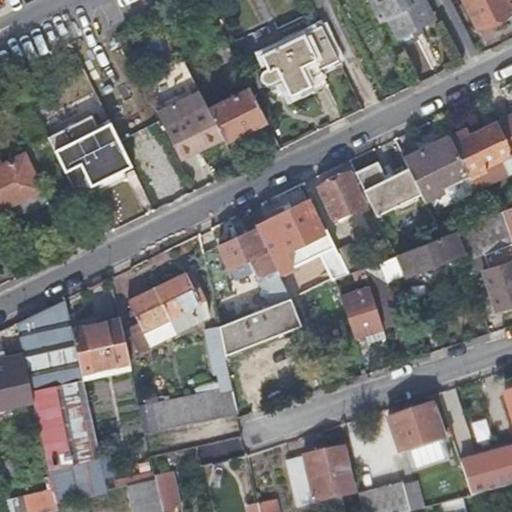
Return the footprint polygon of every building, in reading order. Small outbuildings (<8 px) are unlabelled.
[(364,0),(376,22),(385,18),(396,38),(431,20),(421,0),(364,0)] [(459,0),(473,27),(508,10),(503,0),(459,0)] [(172,16),(166,19),(182,51),(188,47),(172,16)] [(320,67),(338,59),(320,25),(261,54),(268,67),(264,69),(263,69),(262,70),(261,71),(260,73),(260,74),(260,75),(260,76),(260,77),(260,79),(261,80),(262,81),(263,81),(264,82),(265,83),(266,83),(267,83),(268,83),(269,83),(270,83),(271,82),(272,85),(283,79),(290,93),(309,84),(312,92),(328,84),(320,67)] [(266,120),(249,86),(210,105),(228,140),(266,120)] [(160,111),(182,156),(223,135),(200,91),(160,111)] [(511,112),(494,121),(509,154),(511,152),(511,112)] [(39,154),(53,147),(49,138),(38,116),(24,123),(39,154)] [(103,178),(133,164),(113,123),(100,129),(94,116),(77,124),(103,178)] [(511,159),(509,154),(494,121),(466,134),(463,128),(446,136),(463,171),(466,177),(471,188),(511,168),(511,159)] [(90,184),(103,178),(77,124),(49,138),(53,147),(65,170),(79,163),(90,184)] [(446,136),(401,158),(405,166),(417,191),(420,199),(439,190),(436,184),(463,171),(446,136)] [(417,191),(405,166),(381,177),(374,163),(352,173),(357,183),(365,201),(371,213),(417,191)] [(0,227),(50,203),(33,168),(4,182),(0,173),(0,227)] [(439,190),(466,177),(463,171),(436,184),(439,190)] [(352,173),(351,172),(346,174),(345,172),(315,187),(330,218),(360,204),(351,185),(357,183),(352,173)] [(360,204),(365,201),(357,183),(351,185),(360,204)] [(334,249),(308,197),(264,219),(265,221),(254,226),(277,273),(321,251),(334,277),(345,272),(334,249)] [(511,204),(498,210),(511,250),(511,204)] [(511,250),(498,210),(484,216),(452,229),(459,250),(467,274),(478,271),(490,309),(508,303),(511,311),(511,310),(511,267),(510,260),(511,259),(511,250)] [(253,227),(215,245),(230,278),(254,267),(258,275),(262,273),(263,277),(255,280),(259,287),(256,294),(263,296),(267,304),(278,299),(286,296),(253,227)] [(459,250),(452,229),(437,235),(393,253),(402,274),(404,280),(414,276),(412,270),(459,250)] [(346,243),(334,249),(345,272),(357,267),(346,243)] [(211,247),(199,253),(209,298),(227,292),(211,247)] [(402,274),(393,253),(390,254),(376,260),(383,281),(402,274)] [(383,281),(376,260),(359,266),(365,284),(378,325),(396,319),(383,281)] [(187,269),(182,272),(197,302),(202,299),(187,269)] [(197,302),(182,272),(125,300),(136,324),(124,331),(134,353),(174,334),(173,331),(196,320),(189,305),(197,302)] [(337,293),(351,337),(361,333),(379,327),(378,325),(365,284),(337,293)] [(267,304),(215,325),(215,327),(221,352),(298,322),(286,296),(278,299),(267,304)] [(103,490),(101,480),(100,475),(95,453),(79,379),(68,328),(62,298),(13,321),(17,339),(19,349),(24,373),(26,381),(30,400),(52,502),(103,490)] [(79,379),(100,375),(98,368),(126,362),(116,317),(68,328),(79,379)] [(221,352),(215,327),(202,330),(212,374),(215,374),(225,371),(221,352)] [(379,327),(361,333),(364,340),(381,334),(379,327)] [(0,406),(30,400),(26,381),(24,373),(19,349),(0,353),(0,406)] [(100,375),(127,369),(126,362),(98,368),(100,375)] [(218,386),(228,384),(225,371),(215,374),(218,386)] [(136,408),(142,435),(233,414),(226,387),(136,408)] [(511,430),(511,429),(511,389),(499,394),(511,430)] [(444,457),(438,438),(447,436),(444,426),(435,428),(427,404),(383,419),(394,453),(399,451),(405,470),(444,457)] [(291,505),(350,491),(339,447),(281,461),(291,505)] [(511,447),(456,463),(465,494),(506,483),(511,480),(511,447)] [(105,451),(95,453),(100,475),(110,473),(105,451)] [(103,490),(123,486),(152,479),(150,470),(101,480),(103,490)] [(128,511),(159,511),(154,487),(152,479),(123,486),(128,511)] [(354,493),(358,511),(397,511),(404,510),(420,506),(414,479),(398,483),(397,481),(354,493)] [(154,487),(159,511),(173,507),(168,484),(154,487)] [(274,511),(271,499),(254,503),(256,511),(274,511)] [(84,511),(82,500),(53,506),(54,509),(54,511),(84,511)]
